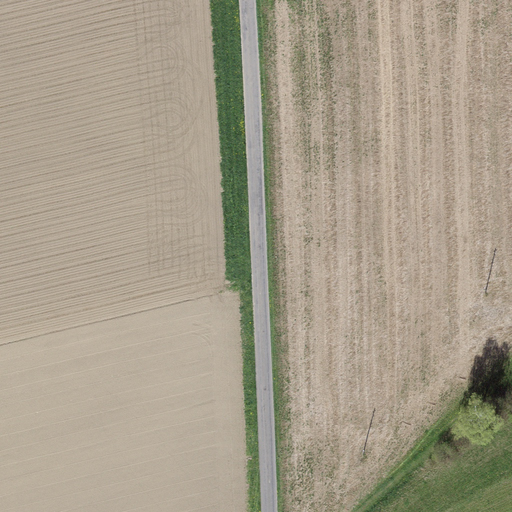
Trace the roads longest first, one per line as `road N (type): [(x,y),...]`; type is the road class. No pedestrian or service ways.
road 1 (unclassified): [(268,511),(246,0)]
road 2 (track): [(511,390),(368,511)]
